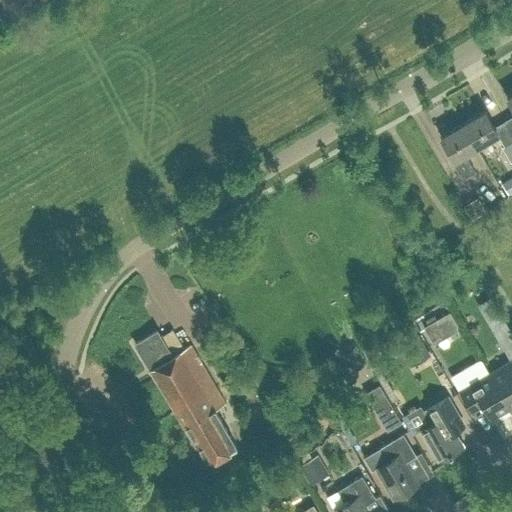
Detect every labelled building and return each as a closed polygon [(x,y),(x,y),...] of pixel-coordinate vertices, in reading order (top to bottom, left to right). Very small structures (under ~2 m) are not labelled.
[(511,91),(505,96),(511,107),(511,113),(503,119),(511,133),(511,91)] [(461,122),(474,144),(496,132),(503,144),(511,139),(511,133),(503,119),(492,125),(483,109),(461,122)] [(474,144),(461,122),(439,135),(452,157),(450,158),(461,177),(474,170),(463,151),(474,144)] [(511,175),(501,182),(507,193),(511,190),(511,175)] [(433,324),(439,347),(458,342),(453,319),(433,324)] [(171,404),(211,381),(188,342),(181,346),(170,327),(158,334),(155,329),(133,341),(171,404)] [(415,362),(435,352),(422,330),(403,340),(415,362)] [(340,354),(351,369),(365,359),(354,344),(340,354)] [(452,366),(458,380),(490,367),(485,354),(452,366)] [(511,356),(488,371),(509,407),(511,404),(511,356)] [(509,407),(488,371),(458,389),(471,411),(482,404),(490,418),(509,407)] [(211,381),(171,404),(204,462),(234,444),(212,408),(223,401),(211,381)] [(378,415),(393,407),(378,383),(364,391),(378,415)] [(437,458),(461,444),(449,422),(459,416),(446,394),(421,409),(429,421),(419,427),(437,458)] [(393,497),(417,482),(404,461),(415,454),(402,432),(377,447),(384,460),(374,466),(393,497)] [(317,453),(299,464),(308,480),(326,469),(317,453)] [(336,511),(369,511),(364,502),(374,496),(361,474),(336,489),(344,501),(334,507),(336,511)] [(250,497),(258,511),(274,511),(276,511),(264,489),(250,497)] [(317,511),(312,503),(296,511),(317,511)]
